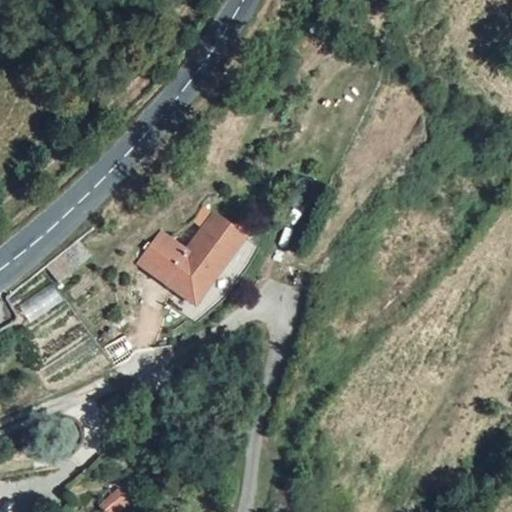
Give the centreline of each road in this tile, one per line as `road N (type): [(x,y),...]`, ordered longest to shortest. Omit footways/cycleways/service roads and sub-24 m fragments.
road 1 (track): [(241,511),(275,329),(267,307),(200,349),(0,426)]
road 2 (secondary): [(244,0),(191,85),(74,211),(0,270)]
